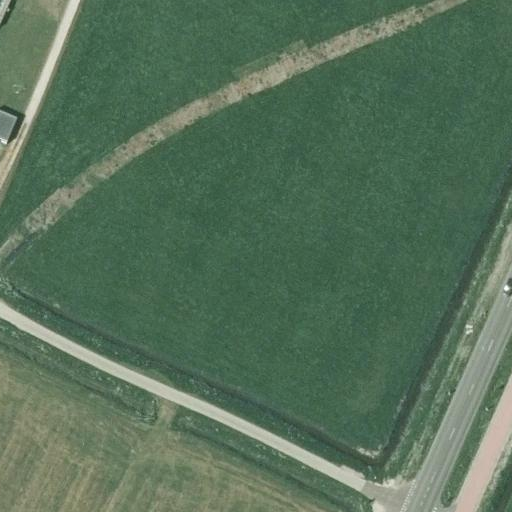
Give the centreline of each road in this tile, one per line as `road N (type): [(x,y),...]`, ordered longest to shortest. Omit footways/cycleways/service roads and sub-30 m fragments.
road 1 (unclassified): [(405,511),(0,315)]
road 2 (trunk): [(414,511),(511,292)]
road 3 (track): [(0,176),(74,0)]
road 4 (unclassified): [(460,511),(511,394)]
